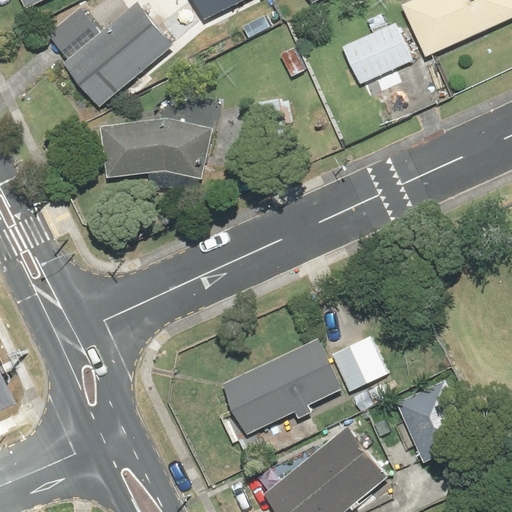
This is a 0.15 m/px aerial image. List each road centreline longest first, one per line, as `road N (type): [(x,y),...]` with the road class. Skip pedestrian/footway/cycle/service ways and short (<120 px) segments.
road 1 (residential): [(82,322),(393,174),(511,128)]
road 2 (tertiary): [(0,160),(82,322)]
